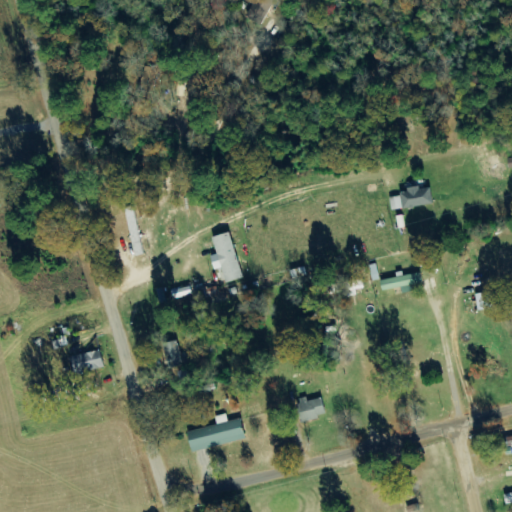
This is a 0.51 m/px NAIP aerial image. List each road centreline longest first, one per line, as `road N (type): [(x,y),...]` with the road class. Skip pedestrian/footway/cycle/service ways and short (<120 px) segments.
road 1 (residential): [(171,511),(20,0)]
road 2 (residential): [(168,499),(511,412)]
road 3 (residential): [(125,352),(41,365),(0,335)]
